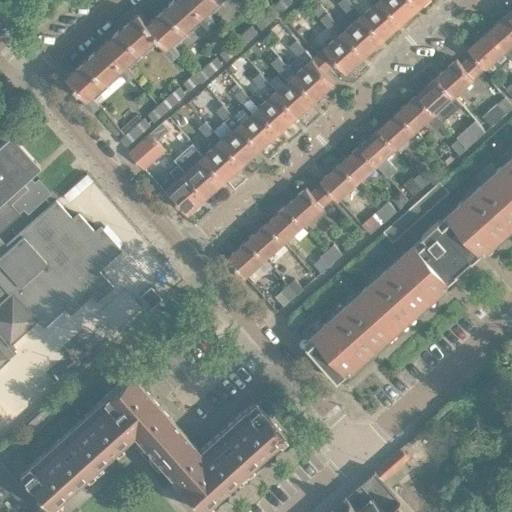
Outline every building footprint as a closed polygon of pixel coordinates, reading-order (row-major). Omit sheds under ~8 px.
[(167,0),(148,16),(170,42),(219,0),(167,0)] [(135,10),(70,71),(93,95),(158,34),(135,10)] [(511,17),(507,12),(488,29),(504,48),(511,41),(511,17)] [(510,55),(504,48),(488,29),(468,47),(490,72),(510,55)] [(295,38),(289,44),(297,54),(304,48),(295,38)] [(277,55),(270,61),(279,71),(285,65),(277,55)] [(461,63),(456,57),(436,75),(453,94),(481,69),(469,56),(461,63)] [(215,57),(205,65),(211,72),(221,63),(215,57)] [(312,57),(294,74),(315,98),(334,81),(312,57)] [(231,63),(224,68),(228,73),(235,67),(231,63)] [(258,71),(252,77),(260,87),(267,81),(258,71)] [(315,98),(294,74),(275,90),(297,114),(315,98)] [(461,103),(453,94),(436,75),(417,92),(434,111),(442,120),(461,103)] [(151,110),(157,116),(184,93),(179,86),(151,110)] [(240,87),(233,93),(242,103),(249,97),(240,87)] [(275,90),(257,106),(278,130),(297,114),(275,90)] [(417,92),(398,109),(415,128),(434,111),(417,92)] [(505,111),(511,105),(511,104),(505,96),(497,103),(505,111)] [(222,103),(215,110),(224,119),(231,113),(222,103)] [(490,125),(505,111),(497,103),(482,116),(490,125)] [(278,130),(257,106),(239,122),(260,146),(278,130)] [(398,109),(379,127),(395,145),(399,150),(407,144),(403,139),(415,128),(398,109)] [(139,111),(119,130),(130,142),(150,122),(139,111)] [(204,119),(197,126),(206,135),(213,129),(204,119)] [(168,128),(162,121),(150,131),(156,139),(168,128)] [(239,122),(221,139),(242,162),(260,146),(239,122)] [(379,127),(359,144),(376,163),(387,175),(396,168),(384,155),(395,145),(379,127)] [(465,127),(456,136),(457,138),(465,147),(472,141),(475,138),(465,127)] [(143,167),(164,148),(150,131),(129,150),(143,167)] [(0,248),(4,244),(0,239),(0,228),(18,212),(18,211),(22,208),(26,213),(50,191),(37,177),(33,181),(28,175),(39,165),(9,132),(0,140),(0,248)] [(457,138),(451,144),(459,153),(465,147),(457,138)] [(242,162),(221,139),(203,155),(224,179),(242,162)] [(359,144),(340,161),(357,180),(376,163),(359,144)] [(203,155),(185,171),(206,195),(224,179),(203,155)] [(457,202),(461,206),(406,254),(403,250),(400,252),(404,256),(368,288),(364,284),(361,287),(364,291),(329,323),(325,319),(321,322),(325,327),(306,343),(338,379),(350,367),(348,364),(442,280),(445,283),(458,272),(457,270),(471,258),(472,259),(484,248),(482,245),(511,217),(511,159),(502,168),(499,164),(495,167),(499,172),(463,204),(459,199),(457,202)] [(337,197),(357,180),(340,161),(320,179),(337,197)] [(425,166),(418,172),(426,181),(433,175),(425,166)] [(172,194),(187,211),(206,195),(185,171),(164,189),(170,197),(172,194)] [(418,172),(412,178),(420,187),(426,181),(418,172)] [(412,178),(404,185),(412,194),(420,187),(412,178)] [(447,189),(438,179),(382,229),(391,239),(447,189)] [(311,191),(306,186),(288,202),(304,221),(331,198),(319,184),(311,191)] [(400,192),(395,196),(395,201),(398,205),(406,199),(400,192)] [(120,248),(100,226),(94,231),(77,213),(71,218),(55,199),(0,248),(0,364),(8,357),(6,354),(12,349),(14,352),(15,351),(13,348),(14,347),(10,342),(36,319),(41,326),(63,307),(68,313),(89,294),(95,300),(112,285),(97,269),(120,248)] [(387,200),(380,206),(388,215),(395,209),(387,200)] [(284,240),(304,221),(288,202),(267,221),(284,240)] [(388,215),(380,206),(361,223),(369,232),(388,215)] [(264,257),(284,240),(267,221),(247,238),(264,257)] [(242,277),(244,275),(264,257),(247,238),(228,256),(238,267),(235,270),(242,277)] [(332,243),(326,248),(334,257),(340,252),(332,243)] [(320,257),(314,262),(321,270),(334,257),(326,248),(319,255),(320,257)] [(293,277),(287,283),(295,293),(302,287),(293,277)] [(287,283),(280,290),(288,299),(295,293),(287,283)] [(138,295),(149,308),(161,297),(149,284),(138,295)] [(129,372),(17,472),(49,507),(61,496),(61,493),(67,488),(69,489),(132,433),(200,509),(284,434),(253,399),(198,449),(129,372)] [(26,422),(35,431),(82,388),(74,379),(26,422)] [(413,511),(383,479),(409,455),(400,446),(375,469),(374,469),(346,493),(324,511),(413,511)] [(0,480),(25,509),(35,502),(0,461),(0,480)]
